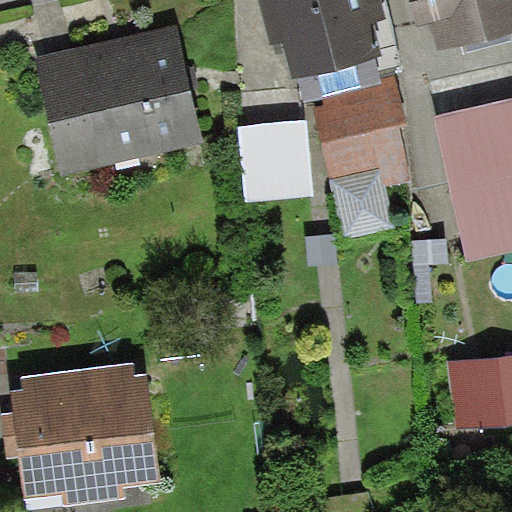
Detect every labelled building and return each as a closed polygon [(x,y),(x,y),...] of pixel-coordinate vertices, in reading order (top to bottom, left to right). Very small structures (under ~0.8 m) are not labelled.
[(370,0),(265,0),(289,96),(378,74),(369,35),(379,33),(370,0)] [(511,0),(406,0),(415,39),(428,36),(434,63),(511,46),(511,0)] [(176,33),(31,67),(59,187),(203,153),(176,33)] [(389,93),(309,112),(341,244),(387,233),(376,188),(410,180),(389,93)] [(511,105),(428,126),(447,202),(511,186),(511,105)] [(306,130),(236,135),(241,208),(311,203),(306,130)] [(443,242),(409,243),(410,271),(444,270),(443,242)] [(511,365),(443,373),(451,442),(511,435),(511,365)] [(20,397),(8,399),(21,511),(109,511),(120,511),(118,496),(157,491),(144,388),(131,390),(129,371),(19,385),(20,397)]
